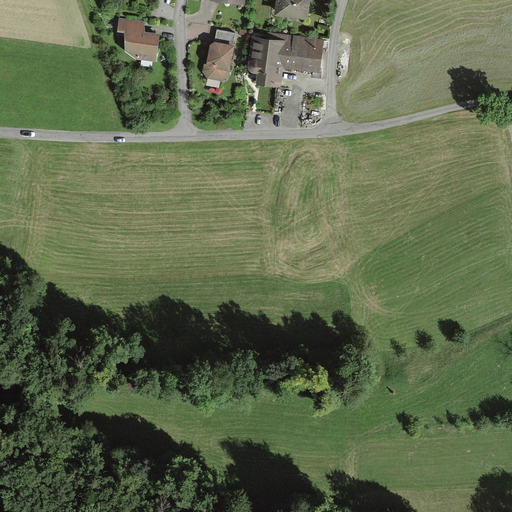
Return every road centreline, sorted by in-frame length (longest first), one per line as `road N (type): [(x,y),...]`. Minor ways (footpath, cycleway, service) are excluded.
road 1 (residential): [(184,136),(0,131)]
road 2 (residential): [(511,98),(332,131)]
road 3 (residential): [(332,131),(184,136)]
road 4 (residential): [(180,0),(184,136)]
road 5 (residential): [(332,131),(331,48),(341,0)]
